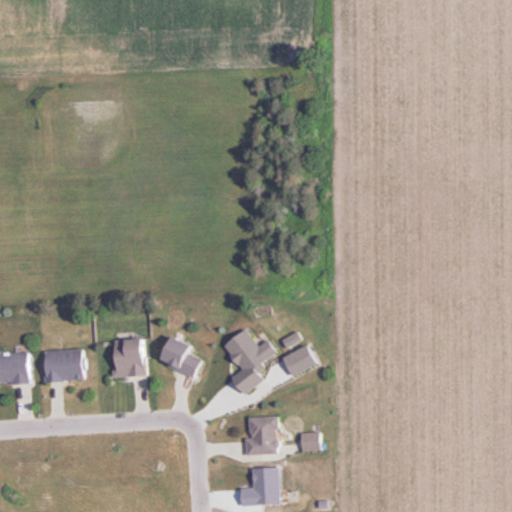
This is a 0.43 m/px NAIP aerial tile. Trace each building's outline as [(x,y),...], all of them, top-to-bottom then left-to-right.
[(207,359),(197,355),(201,344),(174,334),(164,364),(201,377),(207,359)] [(151,338),(118,339),(119,377),(152,376),(151,338)] [(50,349),(50,380),(90,380),(90,349),(50,349)] [(0,382),(35,383),(35,351),(0,350),(0,382)] [(253,453),(284,453),(284,416),(253,416),(253,453)] [(326,432),(307,432),(307,450),(326,450),(326,432)]
